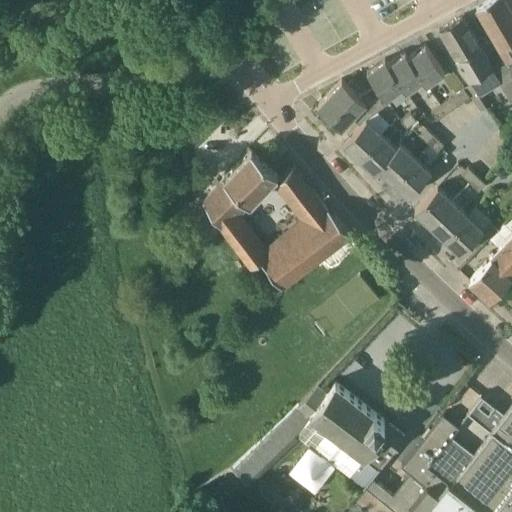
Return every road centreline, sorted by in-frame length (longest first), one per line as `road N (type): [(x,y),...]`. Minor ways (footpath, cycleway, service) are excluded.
road 1 (residential): [(511,357),(382,232),(270,105)]
road 2 (unclassified): [(228,57),(204,69),(23,91),(0,108)]
road 3 (residential): [(270,105),(435,12)]
